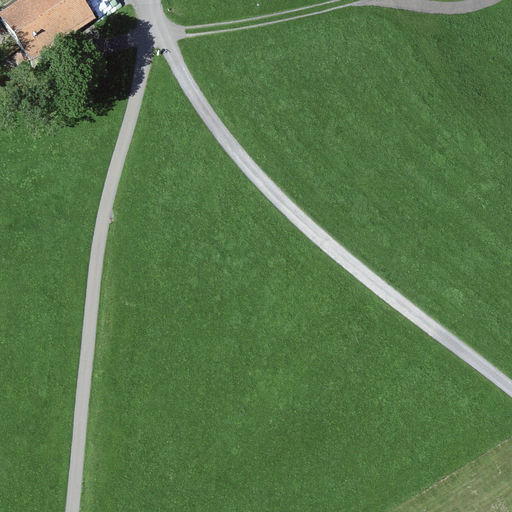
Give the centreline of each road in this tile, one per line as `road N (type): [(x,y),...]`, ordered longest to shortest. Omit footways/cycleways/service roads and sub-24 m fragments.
road 1 (unclassified): [(150,0),(155,34),(98,256),(75,511)]
road 2 (track): [(155,34),(269,190),(511,389)]
